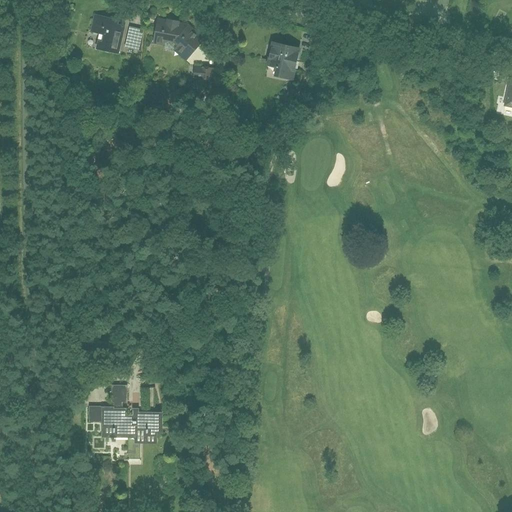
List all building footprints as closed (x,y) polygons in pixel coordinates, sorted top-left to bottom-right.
[(99,34),(97,41),(99,41),(97,48),(118,53),(124,26),(115,24),(116,20),(95,15),(91,31),(93,32),(93,33),(99,34)] [(168,20),(168,22),(159,20),(154,43),(165,45),(165,41),(173,42),(177,46),(174,49),(186,59),(195,49),(191,45),(199,36),(187,26),(177,24),(178,22),(168,20)] [(279,75),(292,78),(298,50),(273,44),(269,64),(281,67),(279,75)] [(214,67),(196,66),(195,79),(213,80),(214,67)] [(239,354),(222,352),(219,374),(230,376),(231,368),(237,369),(239,354)] [(113,387),(113,394),(113,401),(123,402),(126,402),(126,394),(126,387),(113,387)] [(155,436),(155,431),(160,431),(160,423),(157,422),(157,419),(160,419),(160,413),(139,413),(139,416),(126,416),(126,409),(113,409),(113,408),(103,408),(103,407),(90,407),(90,421),(103,421),(103,425),(114,426),(114,428),(113,428),(113,432),(114,432),(114,437),(115,436),(115,435),(128,435),(127,459),(141,460),(141,440),(150,440),(150,436),(155,436)]
